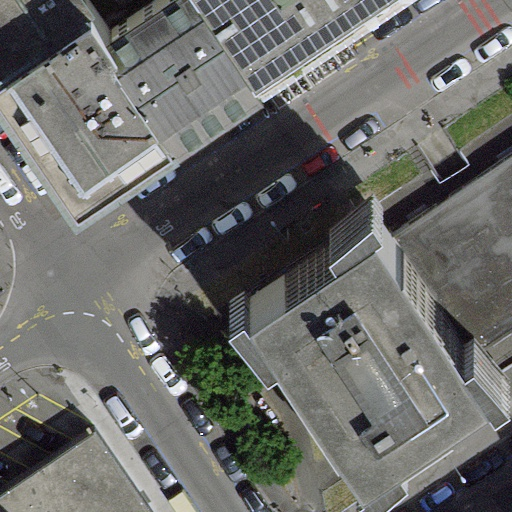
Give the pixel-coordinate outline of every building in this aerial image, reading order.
[(107,16),(94,0),(84,0),(0,57),(0,73),(79,190),(177,125),(107,16)] [(0,0),(0,57),(84,0),(0,0)] [(94,0),(107,16),(131,0),(94,0)] [(258,70),(207,0),(131,0),(107,16),(177,125),(258,70)] [(207,0),(258,70),(365,0),(207,0)] [(511,154),(394,233),(475,354),(511,329),(511,154)] [(377,210),(251,293),(366,464),(491,379),(475,354),(394,233),(377,210)] [(155,511),(97,426),(0,487),(0,503),(11,511),(155,511)] [(11,511),(0,503),(0,511),(11,511)]
